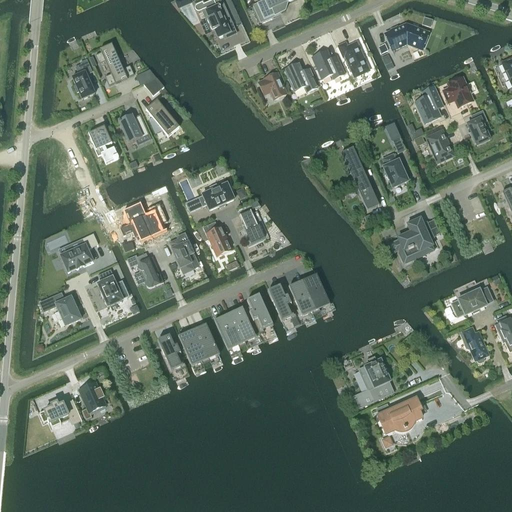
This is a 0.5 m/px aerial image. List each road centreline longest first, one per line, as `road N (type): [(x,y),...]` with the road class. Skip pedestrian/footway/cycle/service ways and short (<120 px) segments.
road 1 (residential): [(4,388),(298,260)]
road 2 (unclassified): [(4,388),(24,155)]
road 3 (residential): [(239,65),(386,0)]
road 4 (unclassified): [(26,137),(39,0)]
